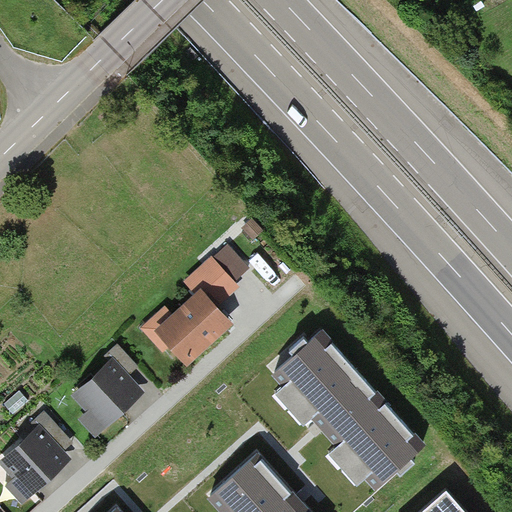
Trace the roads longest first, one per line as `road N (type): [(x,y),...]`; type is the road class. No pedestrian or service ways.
road 1 (motorway): [(201,0),(511,335)]
road 2 (motorway): [(511,242),(284,0)]
road 3 (tertiary): [(46,110),(165,0)]
